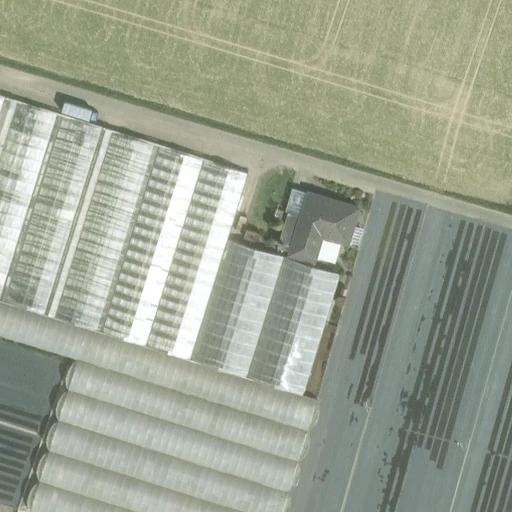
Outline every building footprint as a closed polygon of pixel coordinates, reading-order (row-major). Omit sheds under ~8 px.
[(249,174),(0,96),(0,300),(191,360),(228,240),(249,174)] [(302,217),(309,193),(295,189),(288,212),(302,217)] [(359,209),(309,193),(302,217),(292,249),(291,255),(314,262),(322,235),(348,243),(359,209)] [(302,217),(288,212),(278,245),(292,249),(302,217)] [(341,275),(228,240),(191,360),(304,394),(341,275)] [(191,360),(0,300),(0,336),(77,360),(307,431),(317,398),(304,394),(191,360)] [(30,511),(283,511),(307,431),(77,360),(30,511)]
